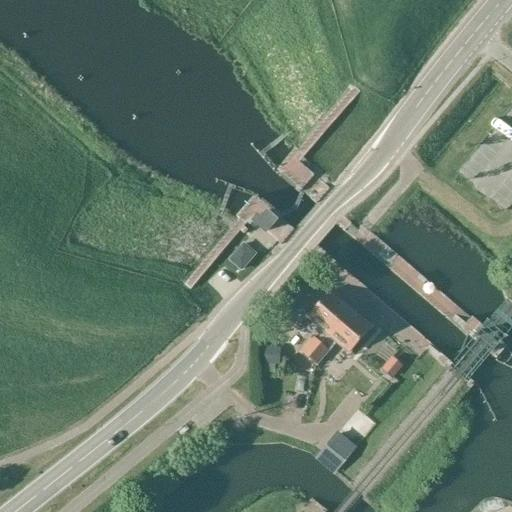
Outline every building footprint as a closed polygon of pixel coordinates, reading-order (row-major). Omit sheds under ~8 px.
[(278,221),(267,211),(262,217),(258,214),(252,222),(266,234),(278,221)] [(244,246),(243,245),(230,261),(240,270),(254,254),(244,246)] [(301,353),(308,359),(350,310),(329,293),(308,318),(325,332),(317,341),(313,338),(301,353)] [(360,319),(350,310),(308,359),(316,366),(329,351),(325,348),(333,339),(349,353),(371,328),(370,327),(371,323),(364,317),(360,319)] [(332,446),(324,455),(339,468),(347,458),(332,446)]
